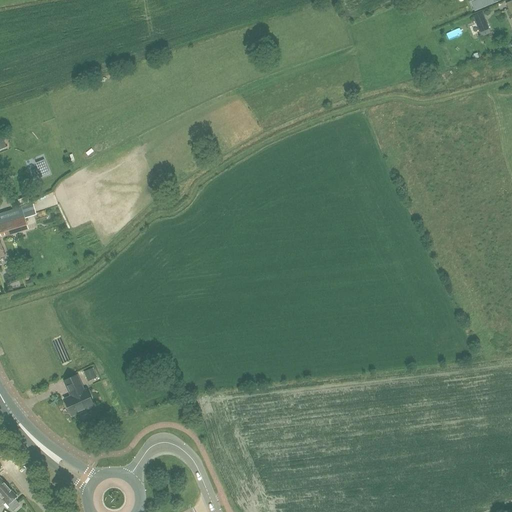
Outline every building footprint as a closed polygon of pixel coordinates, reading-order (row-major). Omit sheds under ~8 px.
[(487,25),(482,12),(472,16),(478,29),(487,25)] [(493,27),(483,31),(485,37),(495,33),(493,27)] [(18,207),(29,203),(27,197),(15,201),(17,206),(18,207)] [(0,238),(29,230),(25,217),(0,224),(0,238)] [(93,368),(84,372),(87,380),(96,376),(93,368)] [(84,391),(77,376),(65,381),(70,394),(71,393),(72,397),(65,400),(66,402),(65,404),(67,409),(69,410),(72,415),(78,412),(79,414),(85,411),(84,409),(93,405),(87,390),(84,391)] [(20,506),(15,500),(17,498),(8,487),(0,493),(0,507),(5,502),(14,511),(20,506)]
